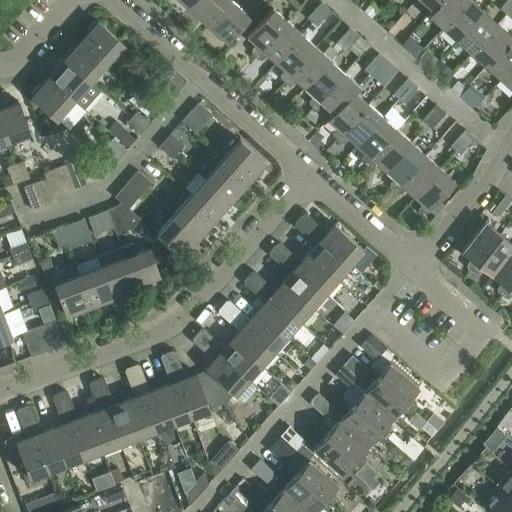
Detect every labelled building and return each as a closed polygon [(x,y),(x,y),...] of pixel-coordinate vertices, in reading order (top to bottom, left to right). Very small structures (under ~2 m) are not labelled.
[(178,0),(188,8),(195,0),(178,0)] [(195,0),(188,8),(206,25),(228,0),(195,0)] [(230,0),(228,0),(206,25),(226,42),(248,16),(230,0)] [(421,0),(432,9),(428,13),(428,14),(440,0),(421,0)] [(440,0),(428,14),(443,27),(466,0),(440,0)] [(470,0),(466,0),(443,27),(437,33),(451,46),(457,39),(483,11),(470,0)] [(511,0),(507,0),(500,9),(506,14),(511,6),(511,0)] [(321,2),(314,10),(323,19),(330,11),(321,2)] [(370,5),(364,11),(371,18),(377,11),(370,5)] [(251,53),(255,56),(287,21),(272,8),(246,36),(256,44),(251,50),(251,53)] [(323,19),(314,10),(307,18),(316,27),(323,19)] [(483,11),(457,39),(471,52),(497,24),(483,11)] [(98,21),(81,40),(106,63),(123,44),(98,21)] [(287,21),(255,56),(259,60),(262,59),(267,54),(276,62),(301,34),(287,21)] [(497,24),(471,52),(486,65),(511,37),(497,24)] [(349,27),(342,35),(352,44),(359,36),(349,27)] [(301,34),(276,62),(284,70),(280,75),(280,78),(284,82),(315,47),(301,34)] [(352,44),(342,35),(335,44),(345,52),(352,44)] [(511,37),(486,65),(500,78),(511,64),(511,37)] [(90,81),(106,63),(81,40),(64,59),(90,81)] [(315,47),(284,82),(288,85),(291,85),(296,80),(304,88),(330,59),(336,52),(329,45),(322,53),(315,47)] [(427,50),(418,60),(430,70),(438,60),(427,50)] [(378,53),(371,61),(381,70),(388,62),(378,53)] [(90,81),(64,59),(48,77),(73,100),(84,109),(100,91),(90,81)] [(330,59),(304,88),(313,95),(308,101),(309,104),(312,107),(344,72),(330,59)] [(381,70),(371,61),(364,69),(374,78),(381,70)] [(440,61),(433,70),(445,81),(453,73),(440,61)] [(511,64),(500,78),(511,88),(511,64)] [(344,72),(312,107),(316,111),(320,111),(324,105),(333,113),(327,119),(328,119),(358,85),(344,72)] [(73,100),(48,77),(31,96),(56,119),(73,100)] [(407,79),(400,87),(409,95),(417,87),(407,79)] [(164,80),(158,87),(171,99),(177,92),(164,80)] [(458,81),(451,89),(458,96),(465,88),(458,81)] [(358,85),(328,119),(337,127),(332,132),(332,136),(336,139),(368,104),(354,91),(359,86),(358,85)] [(409,95),(400,87),(393,95),(402,103),(409,95)] [(18,101),(0,107),(0,126),(6,142),(30,133),(18,101)] [(198,103),(191,110),(205,122),(211,115),(198,103)] [(368,104),(336,139),(340,143),(343,142),(348,137),(357,145),(382,117),(368,104)] [(436,104),(428,112),(438,121),(445,113),(436,104)] [(136,111),(131,118),(144,130),(150,123),(136,111)] [(438,121),(428,112),(421,120),(431,129),(438,121)] [(382,117),(357,145),(365,153),(361,158),(361,161),(365,164),(396,129),(382,117)] [(144,130),(131,118),(125,124),(138,136),(144,130)] [(396,129),(365,164),(368,168),(372,168),(376,163),(385,171),(411,142),(396,129)] [(464,130),(457,138),(467,147),(474,139),(464,130)] [(125,131),(118,139),(128,148),(135,140),(125,131)] [(170,134),(164,140),(178,152),(184,145),(170,134)] [(467,147),(457,138),(450,146),(460,155),(467,147)] [(178,152),(164,140),(158,147),(172,159),(178,152)] [(239,140),(222,159),(248,182),(265,163),(239,140)] [(411,142),(385,171),(394,178),(389,183),(390,187),(393,190),(425,155),(411,142)] [(103,148),(97,155),(111,167),(117,160),(103,148)] [(425,155),(393,190),(397,193),(401,193),(405,188),(414,196),(439,168),(425,155)] [(222,159),(206,177),(232,200),(248,182),(222,159)] [(76,160),(65,164),(74,188),(86,184),(76,160)] [(22,161),(14,164),(20,181),(28,178),(22,161)] [(96,163),(87,166),(92,180),(101,177),(97,166),(96,163)] [(20,181),(14,164),(6,167),(12,184),(20,181)] [(65,164),(54,168),(63,192),(74,188),(65,164)] [(42,173),(45,178),(52,196),(63,192),(54,168),(42,173)] [(439,168),(414,196),(422,204),(418,209),(418,212),(423,216),(454,181),(439,168)] [(137,171),(131,177),(145,189),(151,183),(137,171)] [(145,189),(131,177),(125,184),(139,196),(145,189)] [(206,177),(189,196),(215,219),(232,200),(206,177)] [(45,178),(34,182),(43,206),(54,202),(52,196),(45,178)] [(43,206),(34,182),(22,187),(32,210),(43,206)] [(504,195),(491,212),(497,217),(510,200),(504,195)] [(189,196),(173,214),(198,237),(215,219),(189,196)] [(10,203),(0,206),(0,217),(14,212),(10,203)] [(118,206),(107,210),(113,227),(116,234),(130,229),(139,219),(121,203),(118,206)] [(113,227),(107,210),(88,217),(94,234),(113,227)] [(198,237),(173,214),(156,233),(182,256),(198,237)] [(298,219),(320,239),(349,264),(362,249),(334,224),(326,232),(305,214),(302,214),(298,219)] [(315,245),(308,253),(336,278),(349,264),(320,239),(298,219),(294,223),(295,226),(315,245)] [(467,268),(471,271),(500,234),(484,221),(460,252),(470,259),(466,265),(467,268)] [(68,225),(60,228),(67,244),(75,241),(68,225)] [(67,244),(60,228),(52,231),(58,248),(67,244)] [(511,243),(500,234),(471,271),(475,274),(478,274),(482,268),(491,276),(511,249),(511,243)] [(8,248),(12,256),(28,250),(25,242),(8,248)] [(273,248),(295,267),(323,293),(336,278),(308,253),(300,261),(280,243),(276,243),(273,248)] [(97,256),(101,265),(113,297),(136,289),(124,257),(120,247),(97,256)] [(148,247),(124,257),(136,289),(160,280),(154,262),(158,261),(160,257),(157,249),(153,247),(148,249),(148,247)] [(289,273),(282,282),(311,307),(323,293),(295,267),(273,248),(269,252),(269,255),(289,273)] [(511,249),(491,276),(501,283),(496,288),(497,292),(501,295),(511,280),(511,249)] [(28,250),(12,256),(15,265),(31,258),(28,250)] [(74,265),(50,274),(66,315),(90,306),(78,274),(74,265)] [(78,274),(90,306),(113,297),(101,265),(78,274)] [(247,276),(269,296),(298,321),(311,307),(282,282),(275,290),(254,272),(251,272),(247,276)] [(31,275),(24,278),(28,288),(35,285),(31,275)] [(264,302),(257,310),(285,336),(298,321),(269,296),(247,276),(243,281),(243,284),(264,302)] [(511,280),(501,295),(505,298),(508,297),(511,292),(511,280)] [(26,294),(29,303),(46,296),(43,288),(26,294)] [(46,296),(29,303),(32,311),(49,305),(46,296)] [(222,305),(244,325),(272,350),(285,336),(257,310),(249,319),(229,301),(225,301),(222,305)] [(238,331),(231,339),(260,364),(272,350),(244,325),(222,305),(218,309),(218,313),(238,331)] [(3,313),(0,313),(0,341),(12,337),(3,313)] [(55,320),(44,324),(53,348),(64,344),(55,320)] [(44,324),(33,328),(42,353),(53,348),(44,324)] [(42,353),(33,328),(21,333),(31,357),(42,353)] [(196,334),(218,354),(247,379),(260,364),(231,339),(224,348),(203,329),(200,330),(196,334)] [(192,342),(213,360),(205,369),(234,394),(247,379),(218,354),(196,334),(192,338),(192,342)] [(365,340),(360,346),(376,360),(381,354),(365,340)] [(167,352),(177,380),(191,416),(210,409),(196,373),(185,377),(175,352),(172,350),(167,352)] [(170,383),(159,387),(173,423),(191,416),(177,380),(167,352),(161,354),(160,357),(170,383)] [(308,357),(303,363),(310,369),(315,363),(308,357)] [(390,362),(377,377),(412,409),(415,405),(415,402),(410,397),(418,388),(390,362)] [(139,387),(142,394),(155,429),(173,423),(159,387),(149,391),(139,365),(136,364),(131,366),(139,387)] [(334,374),(342,381),(351,372),(343,364),(334,374)] [(139,387),(131,366),(126,368),(124,371),(132,390),(139,387)] [(351,372),(342,381),(350,388),(359,379),(351,372)] [(100,377),(95,379),(103,401),(111,398),(104,379),(100,377)] [(377,377),(364,391),(392,417),(400,408),(405,413),(409,413),(412,409),(377,377)] [(103,401),(95,379),(90,381),(88,384),(96,403),(103,401)] [(289,381),(285,385),(291,390),(296,384),(292,381),(289,381)] [(64,391),(59,393),(67,414),(75,411),(68,392),(64,391)] [(364,391),(351,406),(386,438),(390,434),(390,430),(384,426),(392,417),(364,391)] [(67,414),(59,393),(54,395),(52,398),(60,417),(67,414)] [(309,403),(317,410),(325,400),(317,393),(309,403)] [(142,394),(124,400),(137,436),(155,429),(142,394)] [(124,400),(106,407),(119,443),(137,436),(124,400)] [(325,400),(317,410),(325,417),(333,407),(325,400)] [(23,406),(34,434),(47,470),(65,463),(52,428),(42,432),(32,406),(29,404),(23,406)] [(11,460),(21,457),(29,477),(47,470),(34,434),(23,406),(18,409),(17,412),(26,437),(16,441),(14,436),(3,440),(11,460)] [(351,406),(338,420),(367,446),(374,437),(380,442),(383,441),(386,438),(351,406)] [(106,407),(88,414),(101,450),(119,443),(106,407)] [(88,414),(70,421),(83,457),(101,450),(88,414)] [(338,420),(326,434),(361,466),(364,462),(364,459),(359,454),(367,446),(338,420)] [(70,421),(52,428),(65,463),(83,457),(70,421)] [(279,436),(287,443),(296,434),(288,427),(279,436)] [(296,434),(287,443),(295,450),(304,441),(296,434)] [(361,466),(326,434),(312,450),(341,475),(349,466),(354,470),(357,470),(361,466)] [(215,455),(209,462),(214,476),(225,464),(215,455)] [(250,469),(258,476),(267,466),(259,459),(250,469)] [(309,459),(296,474),(331,506),(334,502),(334,499),(329,494),(337,485),(309,459)] [(267,466),(258,476),(266,483),(275,473),(267,466)] [(118,468),(109,471),(113,483),(120,481),(122,480),(118,468)] [(511,470),(496,486),(511,499),(511,470)] [(204,472),(195,481),(199,494),(208,484),(204,472)] [(296,474),(283,489),(308,511),(313,511),(319,505),(324,510),(327,510),(331,506),(296,474)] [(195,481),(184,493),(189,505),(199,494),(195,481)] [(511,511),(511,499),(496,486),(481,503),(492,511),(511,511)] [(225,497),(233,504),(241,495),(233,488),(225,497)] [(123,489),(103,496),(105,503),(125,496),(123,489)] [(308,511),(283,489),(270,503),(279,511),(308,511)] [(456,489),(448,499),(458,507),(466,498),(456,489)] [(241,495),(233,504),(241,511),(249,502),(241,495)] [(27,508),(28,511),(37,511),(41,511),(38,503),(27,508)]
